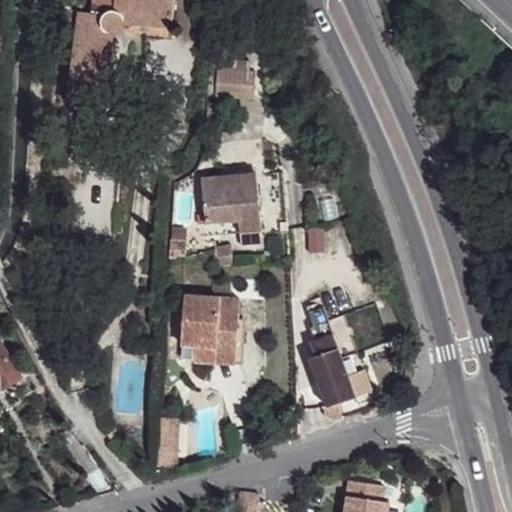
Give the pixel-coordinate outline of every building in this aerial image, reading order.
[(108,60),(113,34),(116,33),(121,29),(123,23),(137,24),(140,0),(116,0),(116,12),(112,12),(106,14),(97,14),(91,59),(108,60)] [(93,0),(93,14),(97,14),(106,14),(112,12),(116,12),(116,0),(93,0)] [(140,0),(137,24),(173,29),(176,0),(140,0)] [(69,83),(66,98),(67,99),(103,104),(108,60),(91,59),(97,14),(93,14),(79,12),(69,83)] [(173,29),(137,24),(136,40),(172,44),(173,29)] [(220,96),(252,97),(254,57),(221,56),(220,96)] [(57,98),(66,98),(69,83),(58,81),(57,98)] [(57,98),(55,118),(66,118),(67,99),(66,98),(57,98)] [(224,218),(225,230),(251,228),(243,167),(188,174),(193,221),(224,218)] [(193,221),(195,234),(225,230),(224,218),(193,221)] [(202,337),(203,346),(229,346),(231,306),(231,291),(221,290),(223,276),(204,275),(203,289),(177,287),(175,336),(187,337),(202,337)] [(316,302),(300,308),(306,322),(302,323),(307,337),(303,338),(309,352),(303,355),(322,403),(352,392),(316,302)] [(236,356),(238,307),(231,306),(229,346),(203,346),(202,337),(187,337),(186,352),(236,356)] [(0,348),(0,384),(16,375),(0,348)] [(160,417),(158,455),(178,456),(180,418),(160,417)] [(119,430),(108,437),(117,447),(126,439),(119,430)] [(178,456),(158,455),(157,466),(177,468),(178,456)] [(111,490),(95,466),(84,474),(93,495),(111,490)] [(350,511),(345,511),(344,511),(388,511),(390,503),(383,502),(385,487),(349,482),(347,497),(354,498),(352,511),(350,511)] [(237,491),(234,511),(257,511),(260,494),(237,491)] [(352,511),(354,498),(347,497),(345,511),(350,511),(352,511)]
